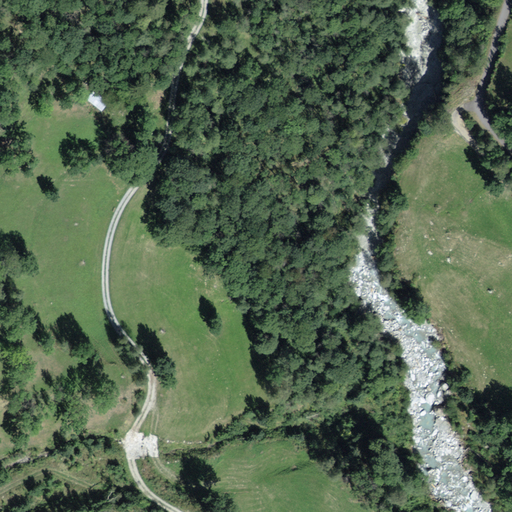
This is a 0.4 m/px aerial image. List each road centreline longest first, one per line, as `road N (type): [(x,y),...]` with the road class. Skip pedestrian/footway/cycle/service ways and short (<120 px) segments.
road 1 (track): [(203,0),(177,70),(158,160),(130,193),(106,251),(116,331),(150,376),(134,440),(136,469),(152,496),(178,511)]
road 2 (residential): [(511,147),(480,95),(509,0)]
road 3 (track): [(511,184),(458,125),(460,110),(480,95)]
